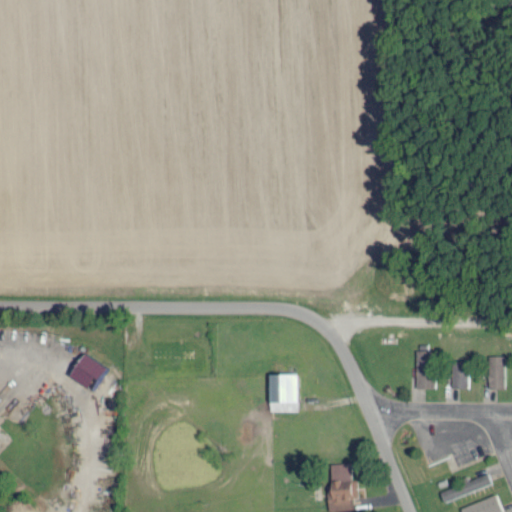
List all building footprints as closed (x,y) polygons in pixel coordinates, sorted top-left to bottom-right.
[(431,386),(432,348),(415,348),(414,386),(431,386)] [(105,365),(82,351),(69,375),(91,388),(105,365)] [(488,387),(504,386),(503,354),(487,354),(488,387)] [(467,386),(467,359),(450,360),(451,386),(467,386)] [(268,372),(268,410),(297,409),(296,372),(268,372)] [(353,508),(352,496),(357,496),(356,478),(351,478),(350,461),(328,462),(329,509),(353,508)] [(490,482),(486,472),(440,489),(444,499),(490,482)] [(496,511),(502,510),(495,493),(460,506),(461,511),(496,511)]
